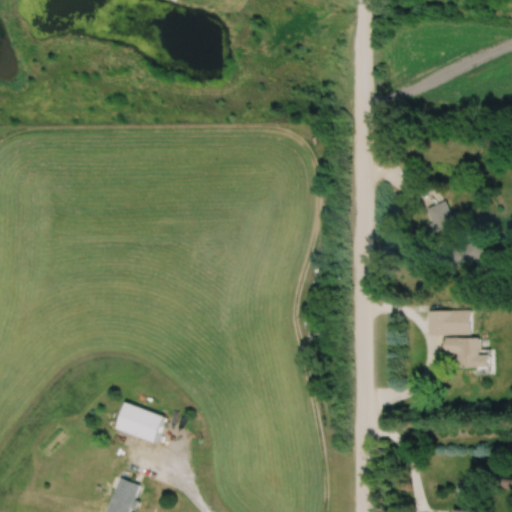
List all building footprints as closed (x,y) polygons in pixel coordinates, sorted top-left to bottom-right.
[(426,207),(444,269),(484,257),(479,240),(460,245),(447,201),(426,207)] [(428,311),(428,335),(451,335),(451,311),(428,311)] [(480,338),(445,338),(445,353),(458,353),(458,367),(480,367),(480,338)] [(165,416),(127,402),(116,429),(154,443),(165,416)] [(129,511),(138,484),(118,478),(107,511),(129,511)]
